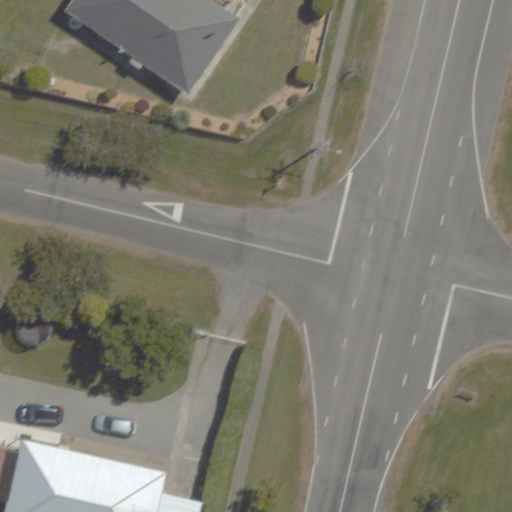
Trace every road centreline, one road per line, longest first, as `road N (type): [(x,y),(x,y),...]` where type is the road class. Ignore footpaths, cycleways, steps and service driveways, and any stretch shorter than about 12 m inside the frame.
road 1 (residential): [(0,185),(396,275)]
road 2 (residential): [(396,275),(460,0)]
road 3 (residential): [(341,511),(396,275)]
